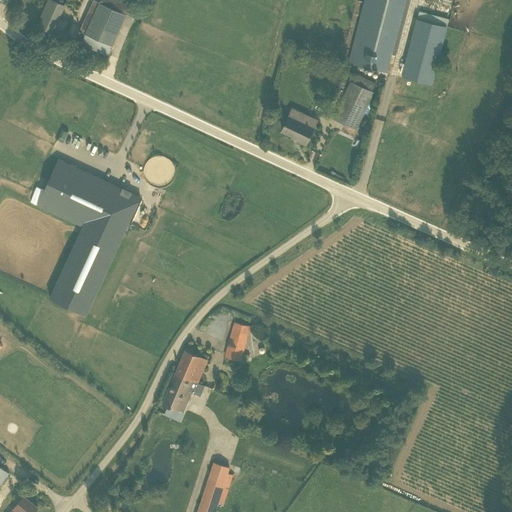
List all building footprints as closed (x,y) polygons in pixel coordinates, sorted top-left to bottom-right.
[(59,17),(64,5),(53,0),(48,0),(43,13),(46,14),(41,26),(52,32),(53,31),(61,35),(68,21),(59,17)] [(93,0),(79,31),(85,33),(81,42),(108,54),(126,14),(95,0),(93,0)] [(365,0),(349,62),(387,72),(405,0),(365,0)] [(432,84),(446,26),(417,18),(402,77),(432,84)] [(351,82),(348,88),(333,119),(356,129),(370,99),(374,92),(351,82)] [(314,126),(289,115),(282,130),(298,137),(297,139),(306,144),(314,126)] [(77,167),(60,204),(106,225),(68,306),(104,323),(159,205),(77,167)] [(225,355),(241,360),(250,326),(235,321),(225,355)] [(176,373),(195,381),(198,382),(207,359),(186,350),(176,373)] [(182,412),(191,391),(201,395),(205,385),(198,382),(195,381),(176,373),(163,404),(182,412)] [(215,511),(230,467),(214,462),(197,511),(215,511)] [(0,485),(9,473),(0,466),(0,485)] [(24,496),(10,511),(33,511),(38,507),(24,496)]
